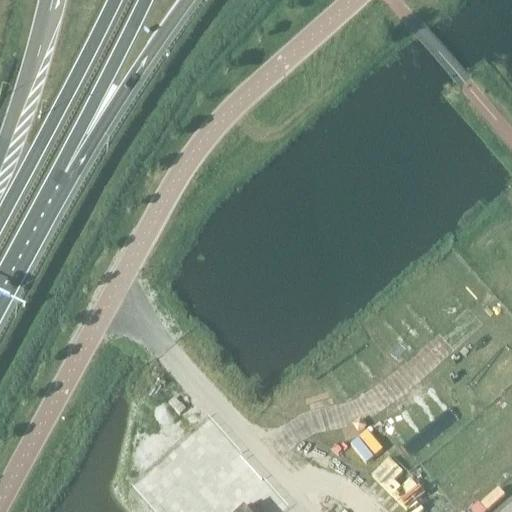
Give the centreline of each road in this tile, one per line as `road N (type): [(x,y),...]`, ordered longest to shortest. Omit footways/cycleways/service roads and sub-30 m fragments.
road 1 (unclassified): [(353,0),(190,158),(0,500)]
road 2 (primary): [(116,0),(0,215)]
road 3 (primary): [(60,179),(185,0)]
road 4 (primary): [(60,179),(145,0)]
road 5 (primary): [(50,0),(0,149)]
road 6 (primary): [(0,293),(60,179)]
